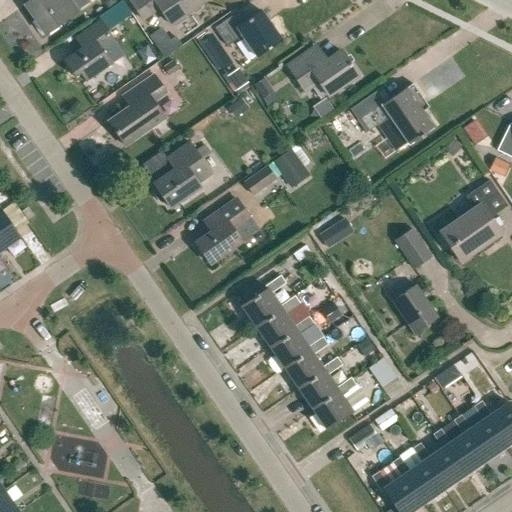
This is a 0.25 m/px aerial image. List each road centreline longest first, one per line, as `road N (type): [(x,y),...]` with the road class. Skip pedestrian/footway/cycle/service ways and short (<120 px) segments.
road 1 (residential): [(174,332),(299,511)]
road 2 (residential): [(111,237),(0,82)]
